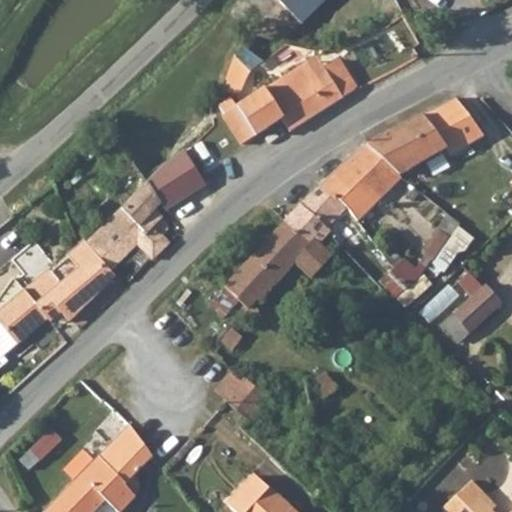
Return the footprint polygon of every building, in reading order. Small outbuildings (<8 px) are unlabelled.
[(280,0),(295,15),(304,9),(310,18),(328,0),(280,0)] [(295,15),(304,24),(310,18),(304,9),(295,15)] [(324,70),(314,54),(299,64),(309,79),(324,70)] [(240,62),(236,57),(219,73),(240,94),(250,73),(243,65),(246,63),(243,60),(240,62)] [(342,98),(354,92),(336,62),(324,70),(342,98)] [(279,119),(289,131),(342,98),(324,70),(309,79),(299,64),(235,105),(231,98),(219,106),(223,113),(221,115),(239,144),(279,119)] [(453,99),(368,145),(400,174),(478,129),(453,99)] [(368,145),(319,185),(347,209),(367,187),(369,189),(384,175),(391,181),(400,174),(368,145)] [(165,166),(148,182),(161,201),(166,209),(204,184),(184,153),(165,166)] [(168,243),(163,235),(166,232),(167,225),(154,205),(161,201),(148,182),(88,244),(110,271),(137,244),(151,260),(168,243)] [(311,245),(316,240),(320,244),(331,232),(329,229),(347,209),(319,185),(283,221),(311,245)] [(426,258),(455,272),(475,232),(446,217),(426,258)] [(224,285),(240,301),(248,307),(244,312),(251,319),(258,311),(252,305),(258,299),(260,300),(295,261),(311,276),(331,255),(320,244),(316,240),(311,245),(283,221),(224,285)] [(110,271),(88,244),(85,240),(50,272),(47,268),(52,263),(32,240),(8,261),(30,284),(22,291),(0,311),(0,326),(17,345),(57,309),(68,321),(114,276),(110,271)] [(387,290),(396,299),(423,274),(405,257),(390,272),(397,280),(387,290)] [(0,293),(0,311),(22,291),(9,279),(0,293)] [(482,283),(440,325),(457,342),(499,301),(482,283)] [(229,314),(240,301),(224,285),(212,299),(229,314)] [(241,329),(235,323),(219,342),(232,352),(243,337),(238,333),(241,329)] [(249,418),(255,412),(270,397),(247,376),(243,379),(235,371),(217,389),(249,418)] [(276,403),(270,397),(255,412),(261,418),(276,403)] [(152,456),(130,424),(121,432),(128,439),(120,447),(140,468),(152,456)] [(99,455),(126,482),(133,475),(140,468),(120,447),(128,439),(121,432),(98,454),(99,455)] [(139,489),(136,479),(133,475),(126,482),(99,455),(42,511),(93,511),(103,503),(112,511),(120,511),(137,495),(139,489)] [(242,488),(227,502),(237,511),(294,511),(251,470),(237,483),(242,488)] [(469,481),(455,494),(466,506),(459,511),(511,511),(510,511),(490,511),(476,497),(480,493),(469,481)] [(480,493),(476,497),(490,511),(494,507),(480,493)] [(441,508),(444,511),(459,511),(466,506),(455,494),(441,508)]
